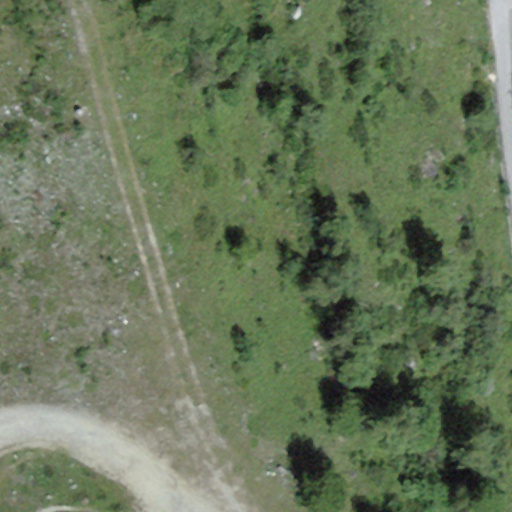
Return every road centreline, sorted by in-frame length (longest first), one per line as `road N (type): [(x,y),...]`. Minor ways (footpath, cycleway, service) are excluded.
road 1 (track): [(0,426),(42,420),(97,439),(186,511)]
road 2 (track): [(511,190),(503,0)]
